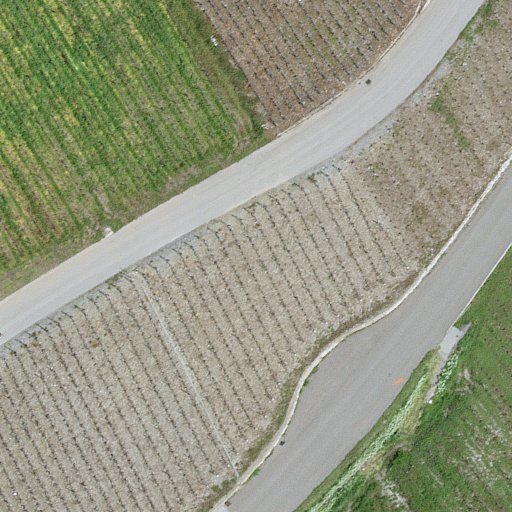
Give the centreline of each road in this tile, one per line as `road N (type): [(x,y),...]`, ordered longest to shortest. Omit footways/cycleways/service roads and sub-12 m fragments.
road 1 (unclassified): [(0,334),(333,129),(399,75),(459,0)]
road 2 (unclassified): [(253,511),(367,389),(511,202)]
